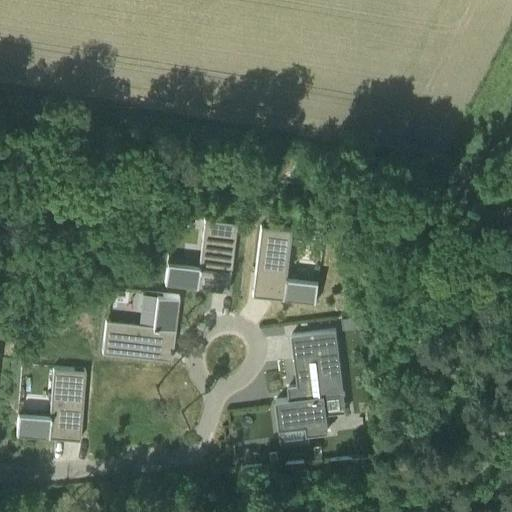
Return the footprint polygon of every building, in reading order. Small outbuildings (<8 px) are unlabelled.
[(231,269),(237,220),(205,216),(201,245),(207,246),(204,264),(168,260),(165,282),(214,288),(216,268),(231,269)] [(295,258),(299,229),(267,224),(260,273),(275,275),(271,296),(319,303),(323,280),(288,275),(290,258),(295,258)] [(173,344),(179,295),(157,292),(152,329),(134,327),(135,321),(106,318),(102,350),(151,356),(153,341),(173,344)] [(268,328),(273,344),(282,341),(280,336),(290,333),(287,322),(268,328)] [(336,328),(291,333),(297,384),(288,385),(290,397),(275,399),(279,427),(306,423),(307,432),(329,430),(324,395),(344,392),(336,328)] [(88,368),(56,365),(52,394),(57,394),(55,411),(20,408),(17,431),(65,436),(68,415),(83,417),(88,368)]
